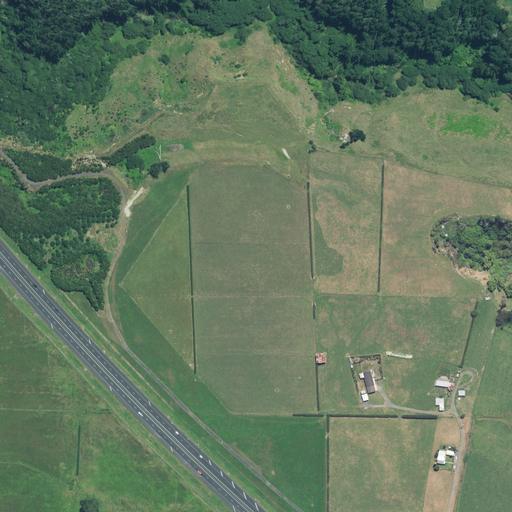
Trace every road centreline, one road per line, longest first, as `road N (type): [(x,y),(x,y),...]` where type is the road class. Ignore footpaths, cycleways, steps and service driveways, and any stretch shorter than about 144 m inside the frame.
road 1 (track): [(305,511),(194,417),(113,324),(105,295),(121,243),(117,180),(107,173),(33,182),(0,155)]
road 2 (motorway): [(0,242),(259,511)]
road 3 (motorway): [(247,511),(104,373),(0,257)]
